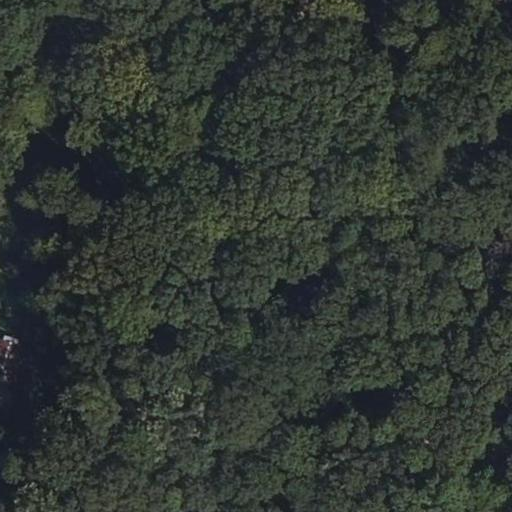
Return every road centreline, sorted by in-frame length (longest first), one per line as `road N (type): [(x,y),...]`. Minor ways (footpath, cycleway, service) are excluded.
road 1 (track): [(82,53),(234,216),(452,511)]
road 2 (unclassified): [(476,0),(139,30),(0,86)]
